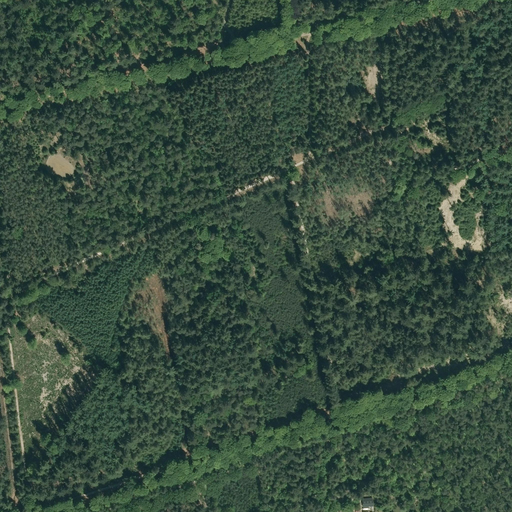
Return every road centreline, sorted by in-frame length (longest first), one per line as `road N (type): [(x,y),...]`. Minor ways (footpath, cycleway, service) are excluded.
road 1 (track): [(8,295),(307,161)]
road 2 (track): [(199,457),(511,357)]
road 3 (track): [(0,103),(302,34)]
road 4 (track): [(385,14),(399,178),(511,145)]
road 5 (track): [(0,243),(24,511)]
road 6 (track): [(327,433),(334,411),(284,171)]
road 7 (track): [(302,34),(307,161),(389,121)]
road 8 (track): [(327,433),(511,373)]
road 9 (track): [(38,511),(199,457),(201,475)]
